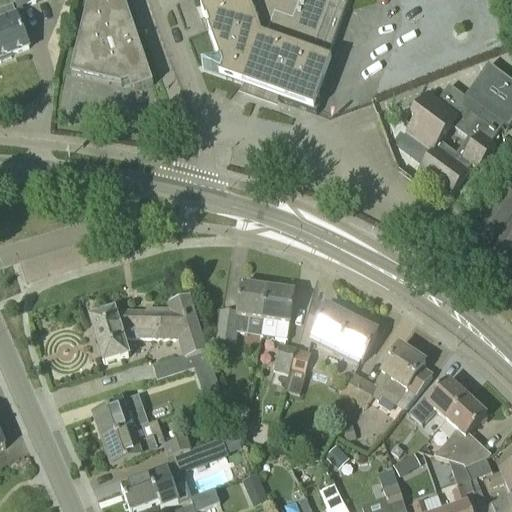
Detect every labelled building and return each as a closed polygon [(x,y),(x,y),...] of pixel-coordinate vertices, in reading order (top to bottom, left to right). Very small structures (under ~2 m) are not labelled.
[(47,0),(15,0),(19,10),(48,1),(47,0)] [(153,87),(122,0),(101,0),(88,5),(70,77),(122,89),(129,87),(132,95),(153,87)] [(317,117),(325,94),(317,91),(350,0),(230,0),(201,11),(206,24),(211,22),(213,30),(208,32),(220,64),(202,71),(279,98),(278,103),(317,117)] [(0,65),(1,65),(0,64),(11,59),(10,58),(29,51),(12,9),(0,13),(0,65)] [(432,161),(419,178),(452,202),(470,178),(468,177),(471,172),(479,178),(499,150),(494,146),(503,135),(507,138),(511,131),(511,92),(488,75),(464,107),(448,95),(438,108),(429,101),(415,120),(419,124),(405,142),(432,161)] [(511,282),(511,189),(508,187),(467,242),(467,243),(465,246),(469,249),(470,256),(466,261),(498,284),(504,276),(511,282)] [(221,315),(217,345),(236,348),(238,337),(247,338),(250,322),(263,324),(268,292),(242,288),(237,317),(221,315)] [(261,340),(275,342),(287,344),(289,328),(290,328),(295,296),(268,292),(263,324),(261,340)] [(157,383),(175,378),(211,367),(190,299),(169,305),(171,315),(153,314),(153,317),(115,316),(115,314),(90,321),(104,367),(129,360),(123,341),(179,343),(184,359),(153,369),(157,383)] [(311,341),(336,354),(352,323),(326,310),(311,341)] [(352,323),(336,354),(362,367),(378,336),(352,323)] [(286,389),(296,354),(280,349),(271,385),(286,389)] [(374,389),(363,383),(350,404),(365,413),(372,401),(375,395),(381,400),(404,415),(432,379),(421,372),(425,366),(400,349),(381,377),(374,389)] [(296,354),(286,389),(284,396),(300,400),(311,358),(296,354)] [(199,385),(215,379),(211,367),(194,372),(199,385)] [(350,404),(363,383),(351,376),(339,397),(350,404)] [(435,414),(446,424),(468,401),(448,383),(416,418),(424,426),(435,414)] [(102,445),(148,428),(143,412),(138,400),(107,410),(108,414),(93,419),(102,445)] [(448,465),(465,473),(486,464),(486,463),(491,460),(468,439),(487,419),(468,401),(446,424),(458,435),(446,447),(434,459),(448,464),(448,465)] [(111,471),(165,451),(164,449),(166,449),(157,425),(148,428),(102,445),(111,471)] [(353,428),(342,431),(345,444),(356,442),(353,428)] [(188,440),(166,449),(164,449),(165,451),(169,461),(192,453),(188,440)] [(351,460),(336,448),(324,461),(338,473),(351,460)] [(404,455),(395,449),(390,455),(399,461),(404,455)] [(203,468),(197,452),(169,462),(175,479),(203,468)] [(399,481),(409,475),(403,464),(393,470),(399,481)] [(486,464),(465,473),(473,496),(479,511),(487,508),(476,482),(492,475),(486,464)] [(473,496),(465,473),(448,465),(458,493),(452,495),(458,510),(452,511),(469,511),(465,498),(473,496)] [(510,498),(511,497),(511,469),(500,474),(501,476),(485,483),(490,493),(505,486),(510,498)] [(376,475),(389,511),(400,511),(405,511),(392,471),(376,475)] [(141,511),(160,505),(160,504),(175,499),(166,476),(150,482),(149,479),(135,484),(136,487),(121,492),(128,511),(141,511)] [(255,478),(241,484),(247,498),(261,491),(255,478)] [(345,511),(343,507),(334,488),(319,495),(326,511),(345,511)] [(188,502),(191,511),(206,511),(218,508),(213,493),(188,502)] [(309,511),(305,501),(297,505),(300,511),(309,511)]
